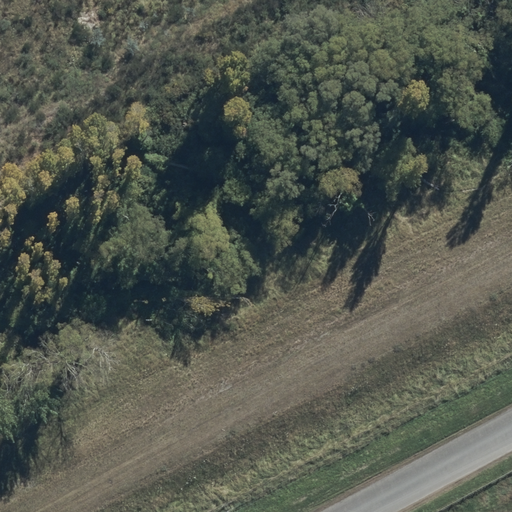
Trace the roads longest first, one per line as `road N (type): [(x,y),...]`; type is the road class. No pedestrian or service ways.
road 1 (track): [(57,511),(511,272)]
road 2 (unclassified): [(511,422),(341,511)]
